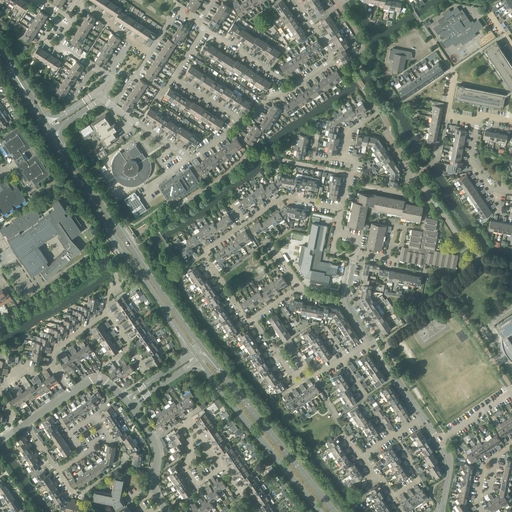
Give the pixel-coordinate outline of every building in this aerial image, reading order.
[(22,0),(18,0),(15,6),(19,9),(24,1),(23,0),(22,0)] [(26,0),(23,0),(24,1),(19,9),(24,12),(29,4),(25,1),(26,0)] [(64,2),(59,0),(54,0),(53,2),(60,7),(60,8),(62,9),(64,7),(62,6),(64,2)] [(100,9),(102,10),(104,8),(103,7),(107,0),(100,0),(98,4),(102,7),(100,9)] [(107,10),(112,3),(108,0),(107,0),(103,7),(104,8),(107,10)] [(243,3),(248,11),(252,8),(246,0),(246,1),(243,3)] [(245,0),(246,1),(246,0),(252,8),(256,6),(251,0),(245,0)] [(280,0),(274,4),(276,8),(285,3),(284,2),(282,0),(280,0)] [(288,2),(287,0),(284,2),(285,3),(276,8),(279,12),(287,7),(285,4),(288,2)] [(199,10),(200,8),(198,7),(197,8),(189,2),(187,6),(195,12),(197,9),(199,10)] [(238,2),(236,3),(238,6),(239,5),(245,13),(248,11),(243,3),(240,5),(238,2)] [(311,12),(313,14),(315,12),(315,11),(323,5),(320,2),(312,7),(314,10),(311,12)] [(109,15),(111,16),(113,14),(112,13),(117,6),(112,3),(107,10),(111,13),(109,15)] [(218,4),(217,6),(219,8),(220,7),(228,12),(231,8),(223,3),(220,6),(218,4)] [(239,5),(238,6),(235,8),(241,16),(245,13),(239,5)] [(315,11),(315,12),(317,15),(325,9),(323,5),(315,11)] [(112,13),(113,14),(116,16),(120,11),(122,9),(117,6),(112,13)] [(217,10),(226,16),(228,12),(220,7),(219,8),(217,10)] [(287,7),(279,12),(281,16),(290,10),(289,9),(287,7)] [(442,41),(447,47),(453,43),(455,46),(461,42),(463,44),(477,35),(475,32),(483,27),(478,19),(472,24),(464,12),(462,13),(457,7),(451,11),(449,9),(443,13),(444,16),(438,20),(440,23),(433,28),(438,34),(441,32),(445,38),(442,41)] [(293,10),(292,8),(289,9),(290,10),(281,16),(279,17),(282,21),(284,20),(292,14),(290,11),(293,10)] [(40,10),(37,15),(45,20),(45,19),(48,15),(40,10)] [(213,12),(212,13),(214,15),(215,14),(223,20),(226,16),(217,10),(216,13),(213,12)] [(117,23),(119,24),(121,22),(120,21),(125,14),(120,11),(116,16),(115,18),(118,21),(117,23)] [(84,16),(83,18),(85,20),(86,18),(93,23),(96,19),(89,14),(86,17),(84,16)] [(124,24),(129,17),(125,14),(120,21),(121,22),(124,24)] [(212,18),(221,23),(223,20),(215,14),(214,15),(212,18)] [(292,14),(284,20),(286,23),(295,18),(294,17),(292,14)] [(46,22),(47,20),(45,19),(45,20),(37,15),(34,19),(42,24),(44,21),(46,22)] [(298,17),(297,15),(294,17),(295,18),(286,23),(289,27),(297,21),(295,19),(298,17)] [(320,25),(322,27),(324,25),(323,24),(332,19),(329,15),(321,20),(323,23),(320,25)] [(126,29),(128,30),(130,28),(129,27),(134,20),(129,17),(124,24),(128,27),(126,29)] [(83,23),(90,28),(93,23),(86,18),(85,20),(83,23)] [(208,19),(207,21),(209,23),(210,22),(218,27),(221,23),(212,18),(211,21),(208,19)] [(42,24),(34,19),(31,24),(39,29),(40,28),(42,24)] [(326,28),(334,22),(332,19),(323,24),(324,25),(326,28)] [(133,30),(138,23),(134,20),(129,27),(130,28),(133,30)] [(297,21),(289,27),(291,30),(291,31),(300,25),(299,24),(297,21)] [(207,26),(216,31),(218,32),(221,28),(218,27),(210,22),(209,23),(207,26)] [(325,32),(327,34),(329,33),(328,32),(337,26),(334,22),(326,28),(328,31),(325,32)] [(90,28),(83,23),(80,26),(78,25),(77,27),(79,29),(80,28),(87,33),(90,28)] [(135,34),(137,36),(139,34),(138,33),(143,26),(138,23),(133,30),(137,32),(135,34)] [(177,25),(176,26),(178,28),(179,27),(187,33),(190,29),(182,23),(180,26),(177,25)] [(231,33),(230,36),(231,37),(233,35),(232,34),(238,26),(234,23),(228,31),(231,33)] [(303,24),(302,23),(299,24),(300,25),(291,31),(294,35),(302,29),(300,26),(303,24)] [(40,31),(42,29),(40,28),(39,29),(31,24),(28,28),(36,33),(38,30),(40,31)] [(242,26),(239,24),(238,26),(232,34),(233,35),(236,36),(242,26)] [(142,36),(147,28),(143,26),(138,33),(139,34),(142,36)] [(246,29),(242,26),(236,36),(239,38),(237,41),(239,42),(241,39),(240,39),(245,30),(246,29)] [(331,35),(339,30),(337,26),(328,32),(329,33),(331,35)] [(177,31),(185,36),(187,33),(179,27),(178,28),(177,31)] [(36,33),(28,28),(25,33),(33,38),(34,37),(36,33)] [(77,32),(84,37),(87,33),(80,28),(79,29),(77,32)] [(144,40),(146,42),(148,40),(147,39),(152,31),(147,28),(142,36),(146,38),(144,40)] [(302,29),(294,35),(296,38),(305,33),(304,32),(303,30),(302,29)] [(243,41),(249,33),(248,32),(245,30),(240,39),(241,39),(243,41)] [(305,34),(308,32),(307,31),(307,30),(304,32),(305,33),(296,38),(299,42),(307,37),(305,34)] [(339,30),(331,35),(333,38),(330,40),(332,42),(334,40),(333,39),(342,34),(339,30)] [(156,34),(152,31),(147,39),(148,40),(151,42),(156,34)] [(172,32),(171,34),(174,36),(174,35),(183,40),(185,42),(187,38),(185,36),(177,31),(175,34),(172,32)] [(84,37),(77,32),(75,36),(73,34),(71,36),(73,38),(74,37),(81,42),(84,37)] [(34,40),(36,38),(34,37),(33,38),(25,33),(22,38),(30,43),(32,39),(34,40)] [(245,46),(247,47),(248,44),(247,44),(253,35),(249,33),(243,41),(246,43),(245,46)] [(113,34),(110,38),(118,43),(118,42),(121,39),(113,34)] [(336,43),(344,37),(342,34),(333,39),(334,40),(336,43)] [(180,44),(183,40),(174,35),(174,36),(172,39),(180,44)] [(257,38),(256,38),(253,35),(247,44),(248,44),(251,46),(252,45),(257,38)] [(78,46),(81,42),(74,37),(73,38),(71,41),(78,46)] [(253,50),(255,51),(256,48),(261,39),(257,37),(256,38),(257,38),(252,45),(255,47),(253,50)] [(335,47),(337,49),(339,48),(339,47),(347,41),(344,37),(336,43),(338,46),(335,47)] [(119,46),(120,44),(118,42),(118,43),(110,38),(107,43),(115,48),(117,45),(119,46)] [(164,41),(163,43),(165,44),(166,43),(173,48),(176,44),(169,38),(166,42),(164,41)] [(259,50),(265,42),(261,39),(256,48),(259,50)] [(317,40),(313,42),(319,51),(320,50),(323,48),(317,40)] [(104,41),(102,46),(112,53),(112,52),(115,48),(107,43),(104,41)] [(212,42),(211,41),(209,44),(210,44),(204,53),(208,55),(214,47),(211,45),(212,42)] [(339,47),(339,48),(341,50),(341,51),(345,48),(349,45),(347,41),(339,47)] [(200,50),(204,53),(210,44),(209,44),(206,42),(200,50)] [(261,55),(262,56),(264,53),(263,53),(269,44),(265,42),(259,50),(262,52),(261,55)] [(320,54),(321,53),(320,50),(319,51),(313,42),(310,45),(315,53),(318,51),(320,54)] [(485,49),(511,89),(511,67),(499,48),(500,47),(496,42),(485,49)] [(163,48),(170,53),(173,48),(166,43),(165,44),(163,48)] [(38,57),(43,50),(40,47),(41,45),(39,44),(37,46),(38,47),(33,54),(38,57)] [(267,55),(272,47),(269,44),(263,53),(264,53),(267,55)] [(315,53),(310,45),(306,47),(311,56),(312,55),(315,53)] [(112,53),(102,46),(99,50),(109,57),(111,54),(113,55),(114,53),(112,52),(112,53)] [(220,47),(218,46),(217,49),(212,58),(216,60),(221,52),(218,50),(220,47)] [(339,56),(336,58),(338,60),(340,58),(339,57),(348,51),(351,49),(349,46),(345,48),(341,51),(341,50),(337,53),(339,56)] [(214,47),(208,55),(212,58),(217,49),(214,47)] [(268,59),(270,61),(271,58),(276,49),(272,47),(267,55),(270,57),(268,59)] [(312,59),(314,58),(312,55),(311,56),(306,47),(302,50),(303,51),(308,58),(311,56),(312,59)] [(158,50),(157,52),(159,53),(160,52),(167,57),(170,53),(163,48),(160,51),(158,50)] [(411,55),(412,52),(393,48),(392,50),(390,49),(389,58),(393,59),(391,68),(403,71),(406,58),(409,59),(410,54),(411,55)] [(280,52),(276,49),(271,58),(275,60),(280,52)] [(43,50),(38,57),(43,60),(48,53),(47,52),(43,50)] [(50,51),(48,50),(47,52),(48,53),(43,60),(47,63),(52,56),(49,53),(50,51)] [(227,52),(226,51),(224,54),(225,54),(219,63),(223,65),(229,57),(226,55),(227,52)] [(303,51),(299,53),(305,62),(306,61),(309,59),(308,58),(303,51)] [(342,61),(350,55),(348,51),(339,57),(340,58),(342,61)] [(101,52),(98,57),(106,62),(106,61),(109,57),(101,52)] [(157,57),(164,62),(167,57),(160,52),(159,53),(157,57)] [(221,52),(216,60),(219,63),(225,54),(224,54),(221,52)] [(305,65),(307,64),(306,61),(305,62),(299,53),(295,56),(301,64),(304,62),(305,65)] [(350,55),(342,61),(345,65),(353,59),(350,55)] [(52,56),(47,63),(52,66),(57,59),(56,58),(52,56)] [(59,57),(57,56),(56,58),(57,59),(52,66),(56,69),(61,62),(58,59),(59,57)] [(235,57),(233,56),(232,59),(227,67),(231,70),(232,69),(231,69),(236,62),(236,61),(233,60),(235,57)] [(301,64),(295,56),(292,58),(297,67),(298,66),(301,64)] [(107,64),(108,62),(106,61),(106,62),(98,57),(95,61),(103,66),(105,63),(107,64)] [(153,59),(151,61),(153,62),(154,61),(161,66),(164,62),(157,57),(155,60),(153,59)] [(229,57),(223,65),(227,67),(232,59),(229,57)] [(288,61),(293,69),(296,67),(298,70),(300,69),(298,66),(297,67),(292,58),(288,61)] [(237,60),(236,61),(236,62),(231,69),(232,69),(235,71),(241,63),(240,62),(237,60)] [(243,61),(241,60),(240,62),(241,63),(235,71),(239,74),(244,65),(242,64),(243,61)] [(76,61),(73,66),(81,71),(82,70),(84,66),(76,61)] [(151,66),(158,71),(161,66),(154,61),(153,62),(151,66)] [(293,69),(288,61),(284,64),(290,72),(291,71),(293,69)] [(434,66),(440,75),(444,72),(438,62),(433,65),(434,66)] [(291,75),(292,74),(291,71),(290,72),(284,64),(280,66),(286,74),(289,72),(291,75)] [(188,75),(187,78),(188,79),(190,77),(189,76),(195,68),(191,65),(185,73),(188,75)] [(244,65),(239,74),(243,76),(248,68),(247,67),(244,65)] [(251,66),(249,65),(247,67),(248,68),(243,76),(247,79),(252,70),(249,69),(251,66)] [(82,73),(84,71),(82,70),(81,71),(73,66),(70,70),(78,75),(80,72),(82,73)] [(147,68),(145,70),(147,71),(148,70),(156,75),(158,71),(151,66),(149,69),(147,68)] [(434,66),(429,69),(435,78),(440,75),(434,66)] [(428,67),(424,70),(425,72),(431,81),(435,78),(429,69),(428,67)] [(193,79),(198,70),(195,68),(189,76),(190,77),(193,79)] [(78,75),(70,70),(67,75),(75,80),(76,79),(78,75)] [(145,75),(153,80),(156,75),(148,70),(147,71),(145,75)] [(194,83),(196,84),(198,82),(197,81),(202,73),(198,70),(193,79),(196,80),(194,83)] [(252,70),(247,79),(250,81),(256,73),(255,72),(252,70)] [(258,71),(257,70),(255,72),(256,73),(250,81),(254,84),(260,75),(257,73),(258,71)] [(332,70),(330,71),(332,73),(333,73),(338,81),(342,78),(337,70),(334,72),(332,70)] [(425,72),(424,70),(419,73),(420,75),(426,84),(431,81),(425,72)] [(200,83),(206,75),(202,73),(197,81),(198,82),(200,83)] [(329,75),(334,84),(338,81),(333,73),(332,73),(329,75)] [(76,82),(78,80),(76,79),(75,80),(67,75),(64,79),(72,84),(74,81),(76,82)] [(202,88),(204,89),(205,86),(204,86),(210,78),(206,75),(200,83),(203,85),(202,88)] [(260,75),(254,84),(258,86),(263,78),(263,77),(260,75)] [(266,76),(264,75),(263,77),(263,78),(258,86),(262,89),(267,80),(264,78),(266,76)] [(324,75),(323,76),(324,78),(325,78),(331,86),(332,88),(336,85),(334,84),(329,75),(326,77),(324,75)] [(426,84),(420,75),(416,78),(422,87),(426,84)] [(208,88),(214,80),(210,78),(204,86),(205,86),(208,88)] [(321,80),(327,89),(331,86),(325,78),(324,78),(321,80)] [(412,81),(411,81),(417,90),(422,87),(416,78),(412,81)] [(72,84),(64,79),(64,80),(61,84),(69,89),(70,88),(72,84)] [(135,81),(134,83),(136,85),(137,84),(145,89),(148,84),(140,79),(137,83),(135,81)] [(417,90),(411,81),(412,81),(410,79),(406,82),(413,93),(417,90)] [(209,93),(211,94),(213,91),(212,91),(217,82),(214,80),(208,88),(211,90),(209,93)] [(267,80),(262,89),(266,91),(271,83),(267,80)] [(317,80),(315,81),(317,83),(318,83),(323,91),(327,89),(321,80),(319,82),(317,80)] [(216,93),(221,85),(217,82),(212,91),(213,91),(216,93)] [(413,93),(406,82),(401,85),(408,96),(413,93)] [(314,85),(319,94),(323,91),(318,83),(317,83),(314,85)] [(71,91),(72,89),(70,88),(69,89),(61,84),(59,88),(66,93),(69,90),(71,91)] [(134,88),(142,93),(145,89),(137,84),(136,85),(134,88)] [(217,98),(219,99),(220,96),(221,95),(220,95),(225,88),(221,85),(216,93),(219,95),(217,98)] [(309,85),(308,86),(309,88),(310,88),(316,96),(319,94),(314,85),(311,87),(309,85)] [(408,96),(401,85),(396,89),(404,99),(408,96)] [(464,86),(457,85),(454,99),(503,108),(505,96),(498,94),(498,93),(491,91),(491,93),(464,88),(464,86)] [(225,88),(220,95),(221,95),(224,97),(229,89),(225,86),(225,87),(225,88)] [(59,88),(56,87),(53,92),(56,94),(55,95),(60,98),(61,97),(63,98),(62,99),(65,100),(66,98),(64,97),(66,93),(59,88)] [(176,88),(175,87),(173,90),(174,90),(168,99),(172,101),(178,93),(175,91),(176,88)] [(130,90),(128,92),(130,94),(131,93),(139,98),(142,93),(134,88),(132,92),(130,90)] [(164,96),(168,99),(174,90),(173,90),(170,88),(164,96)] [(306,90),(312,99),(316,96),(310,88),(309,88),(306,90)] [(225,102),(227,103),(229,100),(228,100),(233,91),(229,89),(224,97),(227,99),(225,102)] [(302,90),(300,91),(302,93),(303,93),(308,101),(309,103),(313,100),(312,99),(306,90),(304,92),(302,90)] [(231,102),(237,94),(233,91),(228,100),(229,100),(231,102)] [(184,93),(182,92),(180,95),(181,95),(176,104),(180,106),(185,98),(182,96),(184,93)] [(128,97),(136,102),(139,98),(131,93),(130,94),(128,97)] [(178,93),(172,101),(176,104),(181,95),(180,95),(178,93)] [(299,95),(305,104),(308,101),(303,93),(302,93),(299,95)] [(233,106),(234,108),(236,105),(235,105),(241,96),(237,94),(231,102),(234,104),(233,106)] [(294,95),(293,96),(294,98),(295,98),(301,106),(305,104),(299,95),(296,97),(294,95)] [(239,107),(244,99),(241,96),(235,105),(236,105),(239,107)] [(124,99),(122,102),(124,103),(125,102),(133,107),(136,102),(128,97),(126,101),(124,99)] [(191,98),(190,97),(188,100),(189,100),(183,109),(187,111),(188,110),(193,103),(192,103),(190,101),(191,98)] [(185,98),(180,106),(183,109),(189,100),(188,100),(185,98)] [(291,100),(297,109),(301,106),(295,98),(294,98),(291,100)] [(240,111),(242,113),(244,110),(243,110),(248,101),(244,99),(239,107),(242,109),(240,111)] [(287,100),(285,101),(287,104),(288,103),(293,111),(297,109),(291,100),(289,102),(287,100)] [(188,110),(192,113),(197,104),(196,104),(193,101),(192,103),(193,103),(188,110)] [(200,102),(198,101),(196,104),(197,104),(192,113),(195,115),(201,107),(198,105),(200,102)] [(252,104),(248,101),(243,110),(244,110),(247,112),(252,104)] [(361,101),(356,104),(363,113),(367,110),(362,101),(361,101)] [(440,103),(434,101),(433,106),(434,106),(433,111),(442,113),(443,107),(439,106),(440,103)] [(130,112),(133,107),(125,102),(124,103),(122,107),(130,112)] [(289,114),(293,111),(288,103),(287,104),(284,106),(289,114)] [(269,105),(268,107),(270,109),(271,108),(279,113),(282,109),(273,104),(271,107),(269,105)] [(356,104),(352,107),(357,114),(358,116),(361,115),(364,119),(366,117),(365,117),(364,115),(363,113),(356,104)] [(207,107),(205,106),(204,108),(205,109),(199,117),(203,120),(208,112),(206,110),(207,107)] [(201,107),(195,115),(199,117),(205,109),(204,108),(201,107)] [(352,107),(347,110),(352,117),(357,114),(352,107)] [(146,120),(147,122),(149,119),(148,118),(154,110),(150,108),(144,116),(147,118),(146,120)] [(268,111),(277,117),(279,113),(271,108),(270,109),(268,111)] [(352,117),(347,110),(346,108),(341,111),(348,120),(352,117)] [(152,121),(157,113),(154,110),(148,118),(149,119),(152,121)] [(212,114),(207,122),(211,125),(216,116),(213,115),(215,112),(213,111),(211,113),(212,114)] [(264,113),(263,114),(265,116),(266,115),(274,121),(277,117),(268,111),(266,114),(264,113)] [(337,114),(343,123),(348,120),(341,111),(337,114)] [(212,114),(211,113),(208,112),(203,120),(207,122),(212,114)] [(85,139),(90,136),(93,140),(98,137),(99,139),(101,137),(102,139),(107,147),(113,143),(111,141),(119,136),(115,131),(119,128),(115,123),(111,125),(110,123),(111,123),(108,118),(109,118),(106,113),(91,123),(92,123),(90,125),(88,122),(78,129),(83,137),(85,139)] [(153,125),(155,126),(157,124),(156,123),(161,115),(157,113),(152,121),(155,123),(153,125)] [(343,123),(337,114),(334,116),(335,118),(331,121),(339,127),(343,123)] [(5,116),(0,119),(0,124),(1,126),(10,119),(7,115),(5,116)] [(160,126),(165,118),(161,115),(156,123),(157,124),(160,126)] [(170,117),(167,115),(165,118),(160,126),(162,128),(161,130),(163,131),(164,129),(163,128),(169,120),(170,117)] [(263,119),(272,124),(274,121),(266,115),(265,116),(263,119)] [(216,116),(211,125),(214,127),(220,119),(219,118),(216,116)] [(222,117),(221,116),(219,118),(220,119),(214,127),(218,130),(224,122),(221,120),(222,117)] [(272,124),(263,119),(261,122),(259,120),(258,122),(260,124),(261,123),(269,128),(272,124)] [(167,131),(173,122),(169,120),(163,128),(164,129),(167,131)] [(329,130),(338,132),(339,127),(331,121),(327,121),(326,130),(329,130)] [(168,135),(170,136),(172,134),(171,133),(176,125),(173,122),(167,131),(170,133),(168,135)] [(176,125),(171,133),(172,134),(175,136),(175,135),(181,126),(177,123),(176,125)] [(269,128),(261,123),(260,124),(259,126),(258,127),(265,131),(267,132),(269,128)] [(250,125),(249,127),(251,128),(252,128),(260,133),(262,134),(265,131),(258,127),(259,126),(254,124),(252,127),(250,125)] [(31,147),(18,126),(2,137),(6,142),(3,143),(4,145),(2,146),(7,154),(9,153),(10,154),(12,153),(13,155),(12,156),(12,157),(20,168),(21,168),(22,168),(23,170),(22,171),(23,172),(20,174),(25,182),(28,180),(29,181),(31,179),(34,184),(50,174),(36,154),(26,161),(21,154),(31,147)] [(177,139),(178,140),(180,138),(179,137),(185,129),(181,126),(175,135),(176,135),(178,137),(177,139)] [(249,131),(258,137),(260,133),(252,128),(251,128),(249,131)] [(183,140),(188,131),(185,129),(179,137),(180,138),(183,140)] [(184,144),(186,145),(188,143),(187,142),(192,134),(188,131),(183,140),(186,142),(184,144)] [(245,133),(244,134),(246,136),(247,135),(255,140),(255,141),(258,137),(249,131),(247,134),(245,133)] [(429,133),(427,142),(435,144),(435,141),(436,141),(437,135),(429,133)] [(190,145),(196,136),(192,134),(187,142),(188,143),(190,145)] [(253,144),(255,141),(255,140),(247,135),(246,136),(244,139),(253,144)] [(196,136),(190,145),(194,147),(200,139),(196,136)] [(368,136),(367,145),(372,146),(378,138),(368,136)] [(233,141),(238,149),(242,147),(237,138),(233,141)] [(378,138),(372,146),(375,150),(383,145),(378,138)] [(228,140),(227,142),(228,144),(229,143),(235,152),(238,149),(233,141),(230,143),(228,140)] [(225,146),(231,154),(235,152),(229,143),(228,144),(225,146)] [(113,174),(115,176),(116,178),(118,181),(120,183),(124,185),(126,185),(128,185),(130,186),(131,186),(132,186),(134,185),(136,185),(137,185),(139,184),(140,184),(141,183),(143,182),(146,180),(148,178),(149,175),(150,172),(151,169),(151,166),(151,162),(150,159),(148,156),(145,158),(142,154),(136,145),(122,154),(120,151),(117,153),(115,155),(114,158),(112,161),(112,164),(112,167),(112,170),(113,174)] [(221,145),(219,147),(221,149),(222,149),(227,157),(231,154),(225,146),(223,148),(221,145)] [(375,150),(373,152),(376,156),(386,150),(383,145),(375,150)] [(218,151),(224,159),(227,157),(222,149),(221,149),(218,151)] [(306,152),(297,150),(296,156),(294,155),(293,158),(299,159),(299,157),(305,158),(306,152)] [(389,154),(386,150),(376,156),(379,161),(382,159),(389,154)] [(213,151),(212,152),(213,154),(214,154),(220,162),(221,164),(225,161),(224,159),(218,151),(215,153),(213,151)] [(210,156),(216,164),(220,162),(214,154),(213,154),(210,156)] [(382,165),(384,164),(392,159),(389,154),(382,159),(379,161),(382,165)] [(206,156),(204,157),(206,159),(207,159),(212,167),(213,169),(217,166),(216,164),(210,156),(208,158),(206,156)] [(203,161),(209,169),(212,167),(207,159),(206,159),(203,161)] [(387,168),(395,163),(392,159),(384,164),(387,168)] [(198,161),(197,162),(198,164),(199,164),(205,172),(206,174),(210,171),(209,169),(203,161),(200,163),(198,161)] [(395,163),(387,168),(391,173),(400,171),(395,163)] [(198,164),(195,166),(202,177),(206,174),(205,172),(199,164),(198,164)] [(452,165),(449,164),(447,172),(457,174),(458,171),(461,171),(462,169),(463,169),(464,167),(462,167),(452,165)] [(201,184),(189,168),(173,178),(172,176),(159,185),(168,199),(172,196),(176,201),(201,184)] [(400,171),(391,173),(390,179),(398,181),(400,171)] [(458,180),(461,184),(464,182),(469,179),(469,178),(466,175),(458,180)] [(273,182),(278,189),(283,186),(281,176),(275,180),(273,182)] [(288,187),(290,178),(281,176),(283,186),(288,187)] [(318,187),(320,179),(312,177),(310,189),(316,190),(316,187),(318,187)] [(470,180),(469,178),(469,179),(464,182),(461,184),(463,188),(464,187),(472,182),(470,180)] [(0,210),(3,215),(13,208),(12,205),(14,204),(15,206),(26,199),(16,185),(13,187),(14,189),(12,190),(5,179),(0,181),(0,210)] [(278,189),(273,182),(269,185),(274,192),(278,189)] [(466,192),(474,186),(472,182),(464,187),(463,188),(464,189),(466,192)] [(258,189),(263,196),(266,194),(269,199),(271,198),(269,195),(264,188),(264,187),(263,185),(258,189)] [(274,192),(269,185),(264,187),(264,188),(269,195),(274,192)] [(468,195),(477,190),(474,186),(466,192),(463,194),(465,197),(468,195)] [(263,196),(258,189),(254,192),(259,199),(260,202),(262,204),(264,202),(261,198),(263,196)] [(471,199),(479,193),(477,190),(468,195),(471,199)] [(134,213),(138,210),(144,206),(135,192),(124,199),(134,213)] [(249,195),(254,202),(259,199),(254,192),(249,195)] [(479,193),(471,199),(473,203),(482,197),(479,193)] [(245,198),(250,205),(254,202),(249,195),(245,198)] [(404,204),(405,202),(376,196),(372,215),(377,216),(379,210),(402,215),(401,217),(423,221),(425,210),(423,210),(423,208),(404,204)] [(482,197),(473,203),(476,207),(484,201),(485,200),(485,199),(484,198),(483,196),(482,197)] [(250,205),(245,198),(240,201),(245,208),(250,205)] [(5,225),(0,228),(0,230),(3,236),(5,235),(8,239),(7,239),(17,255),(31,276),(39,270),(45,278),(46,280),(49,278),(57,272),(56,270),(60,267),(78,250),(70,239),(81,231),(78,227),(81,225),(75,216),(72,218),(69,213),(65,215),(64,213),(66,211),(58,199),(51,203),(54,208),(52,209),(52,210),(40,217),(39,216),(39,213),(38,212),(35,210),(34,208),(32,210),(31,208),(12,221),(13,222),(6,227),(5,225)] [(484,201),(476,207),(478,211),(487,205),(484,201)] [(487,205),(478,211),(481,214),(489,209),(487,205)] [(279,211),(284,219),(288,215),(286,206),(279,211)] [(286,206),(288,215),(294,216),(296,208),(286,206)] [(301,209),(299,218),(305,219),(306,214),(308,215),(309,210),(301,209)] [(489,209),(481,214),(483,218),(492,213),(489,209)] [(274,214),(279,222),(284,219),(279,211),(274,214)] [(224,218),(229,225),(233,222),(227,213),(222,216),(224,218)] [(270,217),(275,224),(279,222),(274,214),(270,217)] [(275,224),(270,217),(265,220),(270,228),(275,224)] [(436,226),(437,226),(438,222),(437,222),(437,220),(438,220),(427,217),(426,221),(427,221),(427,223),(426,224),(436,226)] [(219,221),(224,228),(229,225),(224,218),(219,221)] [(270,228),(265,220),(261,223),(264,228),(264,229),(265,231),(270,228)] [(219,221),(215,224),(218,229),(220,231),(224,228),(219,221)] [(260,231),(264,229),(264,228),(261,223),(259,221),(255,224),(260,231)] [(213,222),(209,225),(214,232),(218,229),(215,224),(213,222)] [(203,226),(209,235),(214,232),(209,225),(208,223),(203,226)] [(307,247),(301,246),(298,264),(304,265),(303,268),(308,275),(311,275),(310,281),(328,285),(330,276),(339,277),(339,274),(336,273),(338,264),(332,263),(320,261),(322,250),(327,226),(312,223),(307,247)] [(385,231),(390,231),(391,232),(392,227),(373,223),(369,247),(382,249),(385,231)] [(424,229),(424,230),(426,230),(427,230),(436,232),(436,231),(437,228),(435,228),(436,226),(426,224),(427,223),(425,223),(425,226),(426,227),(425,229),(424,229)] [(260,231),(255,224),(250,227),(252,230),(251,231),(253,234),(254,233),(255,235),(260,231)] [(209,235),(203,226),(199,229),(200,231),(205,238),(209,235)] [(424,232),(412,229),(412,233),(413,234),(412,235),(412,236),(423,238),(424,232)] [(423,238),(422,244),(420,250),(411,248),(411,250),(414,250),(420,252),(426,253),(424,261),(426,261),(428,251),(431,251),(432,250),(423,248),(424,242),(425,236),(426,230),(424,230),(424,232),(423,238)] [(438,233),(438,232),(436,231),(436,232),(427,230),(426,230),(425,236),(436,238),(437,238),(438,234),(437,234),(437,232),(438,233)] [(195,234),(200,241),(205,238),(200,231),(195,234)] [(240,234),(247,243),(251,240),(249,237),(251,236),(249,233),(247,234),(245,231),(240,234)] [(191,237),(196,244),(200,241),(195,234),(191,237)] [(247,243),(240,234),(236,237),(237,239),(242,246),(247,243)] [(422,244),(423,238),(412,236),(412,235),(411,235),(410,239),(412,239),(411,241),(411,242),(422,244)] [(425,236),(424,242),(435,244),(436,244),(437,240),(435,240),(436,238),(425,236)] [(196,244),(191,237),(186,240),(191,247),(196,244)] [(242,246),(237,239),(233,242),(238,249),(242,246)] [(186,240),(182,243),(183,245),(192,259),(194,257),(192,253),(194,252),(191,247),(186,240)] [(420,250),(422,244),(411,242),(411,241),(410,241),(409,245),(410,245),(410,247),(409,247),(411,248),(420,250)] [(228,245),(233,252),(235,254),(239,251),(238,249),(233,242),(228,245)] [(423,248),(432,250),(435,250),(435,246),(434,246),(435,244),(424,242),(423,248)] [(192,259),(183,245),(178,248),(185,258),(189,255),(190,258),(189,259),(190,260),(192,259)] [(224,248),(229,255),(233,252),(228,245),(224,248)] [(219,251),(224,258),(229,255),(224,248),(219,251)] [(399,260),(403,261),(404,259),(405,260),(406,260),(408,250),(408,251),(408,249),(402,248),(399,260)] [(414,250),(411,250),(411,251),(408,251),(408,250),(406,260),(405,260),(405,261),(409,262),(409,261),(411,261),(412,261),(414,250)] [(420,252),(414,250),(412,261),(411,261),(411,262),(415,263),(415,262),(417,262),(418,262),(420,252)] [(224,258),(219,251),(215,254),(219,261),(218,262),(222,267),(225,265),(223,262),(225,260),(224,258)] [(434,252),(431,251),(428,251),(426,261),(426,262),(430,263),(430,262),(432,262),(434,253),(434,252)] [(423,265),(424,261),(426,253),(420,252),(418,262),(417,262),(417,263),(421,264),(421,263),(423,263),(423,265)] [(440,254),(440,253),(437,252),(437,254),(434,253),(432,262),(432,264),(436,264),(436,263),(438,263),(438,264),(440,254)] [(438,264),(438,263),(437,265),(441,265),(442,264),(444,265),(446,255),(446,254),(443,253),(443,255),(440,254),(438,264)] [(444,265),(443,266),(447,267),(448,265),(450,266),(452,256),(452,255),(449,255),(449,256),(446,255),(444,265)] [(450,266),(449,267),(453,268),(454,266),(455,267),(455,268),(456,268),(458,256),(455,256),(455,257),(452,256),(450,266)] [(189,276),(203,267),(202,265),(200,266),(197,268),(195,266),(191,269),(190,268),(189,269),(188,270),(187,271),(188,272),(187,272),(189,276)] [(203,267),(189,276),(192,279),(200,274),(199,272),(202,270),(204,269),(203,267)] [(200,274),(192,279),(194,283),(198,280),(199,280),(208,274),(206,272),(204,273),(202,275),(200,274)] [(197,287),(199,285),(206,280),(207,279),(205,280),(204,279),(207,277),(209,276),(208,274),(199,280),(198,280),(194,283),(197,287)] [(362,274),(361,279),(364,280),(363,284),(369,285),(371,285),(372,280),(367,279),(367,277),(368,275),(362,274)] [(277,275),(276,276),(277,278),(282,286),(283,286),(284,288),(288,285),(287,283),(285,280),(282,275),(279,277),(277,275)] [(211,279),(208,281),(207,279),(206,280),(199,285),(201,288),(215,279),(213,277),(211,279)] [(273,281),(278,289),(282,286),(278,280),(277,278),(274,280),(273,281)] [(201,288),(200,289),(202,293),(203,292),(212,286),(211,284),(214,282),(216,281),(215,279),(201,288)] [(279,291),(278,289),(273,281),(268,284),(275,294),(279,291)] [(136,283),(130,287),(133,291),(132,292),(134,294),(136,292),(137,292),(137,291),(136,290),(139,288),(136,283)] [(206,295),(219,286),(218,284),(216,286),(213,288),(212,286),(203,292),(206,295)] [(264,287),(270,297),(275,294),(268,284),(264,287)] [(204,297),(206,300),(217,293),(216,291),(218,289),(219,289),(221,288),(219,286),(206,295),(204,297)] [(264,287),(259,290),(264,298),(265,300),(270,297),(264,287)] [(360,298),(370,296),(371,291),(362,289),(361,297),(360,297),(360,298)] [(0,290),(0,297),(2,301),(10,296),(6,290),(3,292),(2,290),(0,290)] [(255,294),(260,301),(264,298),(259,290),(255,294)] [(206,300),(208,304),(210,302),(224,293),(223,291),(221,293),(218,295),(217,293),(206,300)] [(208,304),(207,304),(209,308),(211,307),(213,306),(222,300),(220,298),(223,296),(225,295),(224,293),(210,302),(208,304)] [(250,296),(255,304),(260,301),(255,294),(250,296)] [(116,306),(126,299),(122,295),(115,299),(117,302),(114,304),(116,306)] [(245,300),(251,307),(255,304),(250,296),(245,300)] [(366,306),(373,301),(370,296),(360,298),(361,299),(364,303),(366,306)] [(126,299),(116,306),(117,308),(120,306),(122,308),(129,304),(126,299)] [(296,309),(293,299),(286,305),(291,312),(296,309)] [(296,309),(301,310),(302,304),(303,304),(303,301),(293,299),(296,309)] [(213,311),(227,302),(225,300),(223,301),(223,302),(222,300),(213,306),(211,307),(213,311)] [(251,307),(245,300),(241,303),(246,310),(251,307)] [(368,311),(376,305),(373,301),(366,306),(365,306),(368,311)] [(216,314),(224,309),(223,307),(226,305),(228,304),(227,302),(213,311),(216,314)] [(129,304),(122,308),(123,311),(120,313),(122,315),(132,308),(129,304)] [(286,305),(281,308),(288,318),(289,316),(288,314),(291,312),(286,305)] [(371,315),(380,310),(376,305),(368,311),(371,315)] [(330,306),(328,315),(334,316),(334,317),(339,308),(330,306)] [(134,307),(132,308),(122,315),(123,317),(126,315),(128,318),(135,313),(137,312),(134,307)] [(224,309),(216,314),(218,318),(231,309),(230,307),(228,308),(225,310),(224,309)] [(339,308),(334,317),(337,321),(344,316),(339,308)] [(220,321),(229,316),(228,314),(231,312),(233,311),(231,309),(218,318),(220,321)] [(374,320),(383,314),(380,310),(371,315),(374,320)] [(135,313),(128,318),(129,320),(126,322),(128,324),(138,317),(135,313)] [(271,322),(279,317),(275,313),(268,318),(271,322)] [(229,316),(220,321),(223,325),(236,316),(235,314),(233,315),(230,317),(229,316)] [(385,315),(383,314),(374,320),(377,324),(385,319),(384,316),(385,315)] [(511,314),(496,326),(503,336),(501,337),(502,339),(502,340),(502,342),(502,343),(502,344),(502,345),(503,346),(503,347),(504,348),(504,349),(504,350),(505,352),(506,353),(506,354),(507,355),(508,356),(509,357),(510,358),(511,359),(511,360),(511,314)] [(132,324),(134,327),(143,320),(140,316),(138,317),(128,324),(129,326),(132,324)] [(225,328),(234,323),(232,321),(235,319),(237,318),(236,316),(223,325),(225,328)] [(344,316),(337,321),(340,326),(347,321),(344,316)] [(279,317),(271,322),(274,327),(282,322),(279,317)] [(380,329),(388,323),(385,319),(377,324),(380,329)] [(132,331),(134,333),(144,326),(146,325),(143,320),(134,327),(135,329),(132,331)] [(227,332),(241,323),(240,321),(237,322),(238,322),(235,324),(234,323),(225,328),(227,332)] [(347,321),(340,326),(343,330),(350,325),(347,321)] [(277,331),(285,326),(282,322),(274,327),(277,331)] [(394,327),(390,322),(388,323),(380,329),(384,333),(394,327)] [(93,334),(105,325),(104,323),(101,326),(99,323),(90,329),(93,334)] [(241,323),(227,332),(231,338),(238,333),(236,331),(238,330),(237,328),(240,326),(242,325),(241,323)] [(105,325),(93,334),(96,338),(98,337),(105,332),(104,329),(107,327),(105,325)] [(350,325),(343,330),(346,335),(353,330),(350,325)] [(144,326),(134,333),(135,335),(138,333),(140,336),(147,331),(149,330),(148,330),(147,331),(144,326)] [(285,326),(277,331),(280,335),(287,330),(285,326)] [(305,338),(319,329),(317,327),(315,328),(312,330),(311,329),(303,334),(305,338)] [(242,340),(255,331),(254,329),(252,330),(249,332),(248,330),(246,332),(244,329),(238,333),(239,336),(242,340)] [(319,329),(305,338),(307,342),(316,336),(315,334),(318,332),(320,331),(319,329)] [(140,342),(150,335),(151,334),(149,330),(147,331),(140,336),(141,338),(138,340),(140,342)] [(287,330),(280,335),(283,340),(291,335),(287,330)] [(353,330),(346,335),(349,339),(356,334),(353,330)] [(239,342),(241,345),(244,343),(253,338),(252,336),(254,334),(255,334),(257,333),(255,331),(242,340),(239,342)] [(105,332),(98,337),(101,341),(111,335),(110,332),(107,334),(105,332)] [(307,342),(310,345),(312,344),(325,335),(324,333),(322,334),(319,336),(318,334),(316,336),(307,342)] [(150,335),(140,342),(141,344),(144,342),(146,345),(153,340),(155,338),(152,334),(152,335),(151,334),(150,335)] [(356,334),(349,339),(352,344),(359,339),(356,334)] [(111,335),(101,341),(104,346),(111,341),(110,339),(113,336),(111,335)] [(325,335),(312,344),(314,347),(323,342),(322,340),(325,338),(327,337),(325,335)] [(38,336),(37,342),(43,343),(43,344),(49,345),(49,341),(53,342),(53,340),(53,339),(45,338),(38,336)] [(246,347),(260,338),(259,336),(257,337),(254,339),(253,338),(244,343),(246,347)] [(144,349),(146,351),(158,343),(155,338),(146,345),(147,347),(144,349)] [(260,338),(246,347),(249,350),(257,345),(256,343),(259,341),(261,340),(260,338)] [(82,344),(89,354),(93,351),(88,343),(86,345),(82,339),(80,340),(82,344)] [(104,346),(107,350),(121,341),(120,339),(113,343),(111,341),(104,346)] [(312,349),(314,352),(316,351),(330,342),(329,340),(327,341),(324,343),(323,342),(314,347),(312,349)] [(37,342),(32,341),(31,346),(33,347),(46,349),(50,350),(51,348),(43,346),(43,344),(43,343),(37,342)] [(121,341),(107,350),(110,354),(108,355),(109,356),(117,350),(116,347),(117,346),(118,347),(121,345),(121,344),(123,343),(121,341)] [(257,345),(249,350),(251,354),(265,345),(266,343),(265,341),(263,343),(261,344),(258,346),(257,345)] [(330,342),(316,351),(319,354),(327,348),(326,347),(329,345),(331,343),(330,342)] [(79,350),(84,357),(89,354),(82,344),(80,345),(82,348),(79,350)] [(152,353),(157,350),(159,349),(156,344),(146,351),(147,353),(150,351),(152,353)] [(253,357),(260,353),(262,351),(261,350),(264,348),(266,347),(265,345),(251,354),(253,357)] [(71,346),(68,348),(73,354),(70,356),(71,358),(72,358),(75,363),(77,365),(81,362),(80,360),(71,346)] [(317,355),(319,359),(321,358),(335,349),(333,347),(331,348),(329,350),(327,348),(319,354),(317,355)] [(73,349),(80,360),(84,357),(79,350),(77,351),(75,348),(73,349)] [(335,349),(321,358),(324,362),(332,356),(331,354),(334,352),(336,350),(335,349)] [(152,353),(149,355),(151,358),(148,360),(150,362),(160,355),(157,350),(152,353)] [(260,353),(253,357),(251,359),(254,362),(267,353),(266,351),(264,353),(261,355),(260,353)] [(7,354),(0,352),(0,358),(0,359),(2,359),(10,361),(11,361),(12,358),(15,359),(15,360),(18,361),(19,357),(7,355),(7,354)] [(41,353),(32,352),(31,357),(44,360),(44,357),(41,357),(41,353)] [(256,366),(265,360),(264,358),(266,356),(269,355),(267,353),(254,362),(256,366)] [(364,364),(372,358),(369,353),(360,359),(364,364)] [(160,355),(150,362),(151,364),(154,362),(156,364),(163,360),(160,355)] [(65,358),(74,370),(78,367),(77,365),(75,363),(72,358),(71,358),(69,359),(67,356),(65,358)] [(74,370),(65,358),(63,359),(65,362),(63,364),(69,374),(74,370)] [(265,360),(256,366),(259,369),(272,360),(271,358),(269,360),(266,362),(265,360)] [(367,369),(375,363),(372,358),(364,364),(367,369)] [(261,373),(269,367),(268,365),(271,363),(273,362),(272,360),(259,369),(261,373)] [(123,363),(130,373),(134,370),(130,363),(127,364),(125,361),(123,363)] [(119,377),(113,367),(110,363),(108,364),(109,366),(108,367),(110,370),(112,370),(113,371),(110,373),(115,380),(119,377)] [(130,373),(123,363),(121,364),(123,367),(121,369),(120,369),(124,374),(125,376),(130,373)] [(370,374),(379,368),(375,363),(367,369),(370,374)] [(113,367),(119,377),(124,374),(120,369),(121,369),(119,367),(117,368),(115,365),(113,367)] [(269,367),(261,373),(263,376),(277,367),(275,365),(273,367),(271,369),(269,367)] [(266,380),(274,374),(273,372),(276,370),(278,369),(277,367),(263,376),(266,380)] [(374,379),(382,373),(379,368),(370,374),(374,379)] [(334,380),(347,371),(346,369),(344,371),(341,373),(340,371),(332,377),(334,380)] [(347,371),(334,380),(336,384),(345,378),(344,376),(347,374),(349,373),(347,371)] [(274,374),(266,380),(268,383),(281,374),(280,372),(278,373),(278,374),(275,375),(274,374)] [(47,374),(54,384),(58,382),(53,374),(50,376),(48,373),(47,374)] [(382,373),(374,379),(376,382),(374,383),(377,387),(385,381),(384,379),(385,378),(382,373)] [(44,380),(49,388),(54,384),(47,374),(44,376),(46,379),(44,380)] [(268,383),(270,386),(272,385),(279,381),(278,379),(281,377),(283,376),(281,374),(268,383)] [(274,389),(288,379),(290,378),(288,376),(285,379),(282,381),(281,380),(279,381),(272,385),(274,389)] [(339,387),(352,378),(351,376),(349,378),(346,380),(345,378),(336,384),(339,387)] [(352,378),(339,387),(341,391),(348,386),(349,385),(348,383),(351,381),(351,382),(353,380),(352,378)] [(24,381),(36,397),(40,394),(38,392),(39,392),(35,387),(35,386),(34,384),(31,386),(27,379),(25,380),(24,381)] [(38,381),(46,393),(50,390),(49,388),(44,380),(42,382),(40,379),(38,380),(38,381)] [(288,379),(274,389),(277,392),(286,386),(284,384),(287,382),(287,383),(289,381),(289,380),(288,379)] [(308,380),(317,394),(321,391),(315,383),(313,384),(311,381),(310,379),(308,380)] [(317,394),(308,380),(306,382),(307,384),(309,387),(308,388),(314,396),(317,394)] [(25,391),(30,398),(30,397),(32,400),(36,397),(24,381),(22,382),(27,389),(25,391)] [(46,393),(38,381),(36,382),(38,385),(35,386),(35,387),(39,392),(38,392),(40,394),(42,397),(46,394),(46,393)] [(314,396),(308,388),(306,389),(304,386),(303,384),(301,385),(310,398),(314,396)] [(18,385),(16,387),(18,390),(25,401),(30,398),(25,391),(23,392),(22,390),(20,387),(19,387),(18,385)] [(301,392),(307,401),(310,398),(301,385),(299,386),(300,388),(302,391),(301,392)] [(342,396),(355,387),(354,385),(351,386),(352,386),(349,388),(348,386),(341,391),(339,392),(342,396)] [(385,396),(393,390),(390,385),(381,390),(385,396)] [(355,387),(342,396),(344,399),(352,393),(351,392),(354,390),(356,388),(355,387)] [(294,390),(303,403),(307,401),(301,392),(299,393),(297,391),(296,388),(294,390)] [(25,401),(18,390),(16,392),(18,395),(16,397),(22,406),(27,403),(25,401)] [(94,393),(89,396),(91,398),(95,403),(99,400),(99,399),(102,397),(98,390),(94,392),(94,393)] [(294,397),(300,405),(303,403),(294,390),(292,391),(293,393),(294,393),(295,396),(294,397)] [(393,390),(385,396),(388,400),(396,395),(393,390)] [(22,406),(16,397),(14,398),(9,391),(7,393),(11,399),(10,399),(17,409),(22,406)] [(346,403),(360,394),(358,391),(356,393),(353,395),(352,393),(344,399),(346,403)] [(190,392),(184,396),(185,398),(193,410),(195,409),(192,404),(194,402),(193,400),(194,399),(190,392)] [(287,394),(296,408),(300,405),(294,397),(292,398),(290,395),(289,393),(287,394)] [(296,408),(287,394),(285,396),(287,398),(289,401),(287,402),(292,410),(296,408)] [(346,403),(343,405),(347,410),(358,402),(356,398),(361,395),(360,394),(346,403)] [(396,395),(388,400),(391,406),(400,400),(396,395)] [(86,401),(91,409),(96,405),(95,403),(91,398),(86,401)] [(185,398),(181,401),(185,408),(188,407),(191,411),(193,410),(185,398)] [(400,400),(391,406),(395,411),(403,405),(400,400)] [(82,405),(87,412),(91,409),(86,401),(82,405)] [(176,404),(174,401),(170,404),(171,405),(176,414),(179,413),(182,417),(184,416),(176,404)] [(185,408),(181,401),(176,404),(184,416),(186,415),(183,410),(185,408)] [(112,412),(114,411),(118,408),(117,406),(115,407),(113,404),(104,411),(107,415),(107,416),(112,412)] [(87,412),(82,405),(77,408),(82,415),(87,412)] [(176,414),(171,405),(166,409),(175,423),(178,421),(175,415),(176,414)] [(352,415),(366,406),(365,405),(363,406),(360,408),(358,405),(349,411),(350,412),(352,415)] [(398,416),(406,410),(403,405),(395,411),(397,414),(394,415),(395,417),(398,416)] [(366,406),(352,415),(355,419),(363,413),(362,412),(365,410),(367,408),(366,406)] [(72,411),(77,418),(79,417),(82,420),(84,419),(82,415),(77,408),(72,411)] [(166,409),(166,408),(161,411),(167,420),(170,419),(174,424),(175,423),(166,409)] [(197,424),(208,416),(203,409),(198,412),(200,415),(198,416),(200,419),(195,422),(197,424)] [(406,410),(398,416),(401,420),(410,415),(406,410)] [(67,414),(72,421),(77,418),(72,411),(67,414)] [(167,420),(161,411),(156,414),(165,426),(167,425),(165,422),(167,420)] [(115,417),(112,412),(107,416),(107,415),(105,417),(108,422),(115,417)] [(357,423),(371,414),(369,412),(367,413),(365,415),(364,414),(363,413),(355,419),(357,423)] [(72,421),(67,414),(63,418),(67,425),(72,421)] [(157,414),(152,417),(153,419),(158,427),(161,425),(163,428),(165,431),(167,429),(165,426),(156,414),(157,414)] [(371,414),(357,423),(360,426),(362,425),(368,420),(367,419),(372,415),(371,414)] [(45,427),(53,423),(55,421),(52,416),(42,423),(45,427)] [(208,416),(197,424),(198,426),(202,423),(204,425),(211,421),(208,416)] [(115,417),(108,422),(111,427),(118,422),(115,417)] [(368,420),(362,425),(364,428),(377,419),(376,417),(374,418),(371,420),(370,419),(368,420)] [(377,419),(364,428),(366,432),(375,426),(374,424),(376,422),(377,422),(379,421),(377,419)] [(118,422),(111,427),(114,431),(121,426),(124,425),(124,424),(121,420),(118,422)] [(506,420),(501,424),(502,426),(508,434),(510,433),(509,431),(511,429),(506,420)] [(204,432),(214,425),(211,421),(204,425),(206,428),(203,430),(204,432)] [(53,423),(45,427),(49,432),(56,427),(53,423)] [(369,435),(382,426),(381,424),(379,425),(376,427),(375,426),(366,432),(369,435)] [(501,424),(495,427),(496,428),(497,430),(506,443),(508,441),(505,437),(508,434),(502,426),(501,424)] [(127,429),(124,425),(122,426),(114,431),(118,436),(125,431),(127,429)] [(214,425),(204,432),(205,434),(208,432),(210,434),(217,430),(214,425)] [(382,426),(369,435),(371,439),(380,433),(378,431),(381,429),(383,428),(382,426)] [(52,437),(59,432),(56,427),(49,432),(52,437)] [(223,432),(220,428),(217,430),(210,434),(212,437),(209,439),(210,441),(220,434),(223,432)] [(174,429),(167,434),(169,436),(172,441),(174,439),(184,432),(186,431),(184,429),(183,430),(180,432),(178,430),(176,431),(174,429)] [(414,440),(423,434),(420,429),(411,435),(414,440)] [(125,431),(118,436),(121,441),(123,440),(123,439),(128,436),(125,431)] [(187,433),(186,431),(174,439),(172,441),(175,445),(177,443),(177,444),(183,440),(184,439),(183,436),(187,433)] [(55,442),(62,437),(59,432),(52,437),(55,442)] [(210,441),(209,442),(211,443),(212,443),(215,441),(216,443),(223,439),(226,437),(223,432),(220,434),(210,441)] [(17,439),(20,444),(20,445),(25,441),(26,441),(28,440),(25,437),(28,435),(26,433),(17,439)] [(126,444),(133,439),(130,434),(128,436),(123,439),(123,440),(126,444)] [(418,445),(426,439),(423,434),(414,440),(418,445)] [(492,437),(496,444),(498,442),(500,444),(502,442),(497,434),(492,437)] [(62,437),(55,442),(58,446),(65,441),(62,437)] [(330,447),(338,442),(340,440),(338,437),(327,444),(330,447)] [(492,437),(487,441),(492,449),(495,447),(497,446),(496,444),(492,437)] [(133,439),(126,444),(129,449),(137,444),(133,439)] [(223,439),(216,443),(218,446),(215,448),(216,450),(226,443),(223,439)] [(421,450),(430,444),(426,439),(418,445),(421,450)] [(173,446),(176,451),(182,447),(183,446),(181,444),(184,442),(183,440),(177,444),(177,443),(173,446)] [(338,442),(330,447),(332,451),(345,442),(344,440),(342,441),(339,443),(338,442)] [(21,451),(31,444),(29,443),(27,444),(26,441),(25,441),(20,445),(20,444),(18,446),(21,451)] [(61,451),(69,446),(65,441),(58,446),(61,451)] [(492,449),(487,441),(482,444),(486,450),(488,449),(490,451),(492,449)] [(226,443),(216,450),(218,452),(221,450),(222,453),(225,451),(230,448),(232,447),(228,442),(226,443)] [(334,454),(343,449),(341,447),(344,445),(346,444),(345,442),(332,451),(334,454)] [(480,442),(475,445),(477,448),(482,456),(485,454),(483,452),(486,450),(482,444),(480,442)] [(24,455),(32,450),(30,447),(32,446),(31,444),(21,451),(24,455)] [(137,444),(129,449),(133,454),(140,449),(137,444)] [(384,457),(386,455),(399,446),(398,444),(396,445),(393,447),(392,446),(381,453),(384,457)] [(430,444),(421,450),(425,455),(431,451),(433,449),(430,444)] [(477,448),(475,445),(470,449),(472,451),(476,457),(478,455),(480,457),(482,456),(477,448)] [(69,446),(61,451),(65,456),(72,451),(69,446)] [(388,459),(397,453),(395,451),(398,449),(400,448),(399,446),(386,455),(388,459)] [(133,458),(142,459),(143,454),(144,454),(145,450),(143,447),(140,449),(133,454),(134,455),(133,458)] [(183,449),(182,447),(176,451),(172,453),(175,458),(182,454),(180,451),(183,449)] [(230,448),(225,451),(226,454),(223,456),(225,458),(235,451),(232,447),(230,448)] [(343,449),(334,454),(337,458),(350,449),(348,447),(346,448),(347,448),(344,450),(343,449)] [(235,451),(225,458),(226,460),(229,458),(231,460),(238,455),(240,454),(236,449),(235,451)] [(339,461),(347,456),(346,454),(349,452),(351,451),(350,449),(337,458),(339,461)] [(425,455),(423,457),(426,462),(435,456),(431,451),(433,450),(433,449),(425,455)] [(28,460),(37,454),(36,452),(34,454),(32,450),(24,455),(28,460)] [(397,453),(388,459),(390,462),(404,453),(403,451),(401,453),(398,455),(397,453)] [(479,462),(477,459),(476,457),(472,451),(467,454),(465,452),(462,454),(465,459),(468,457),(472,462),(475,460),(476,460),(477,463),(479,462)] [(393,466),(399,461),(401,460),(400,458),(403,456),(405,455),(404,453),(390,462),(393,466)] [(28,460),(30,464),(31,465),(36,461),(36,462),(38,460),(36,457),(38,455),(37,454),(28,460)] [(341,465),(355,456),(353,454),(351,455),(348,457),(347,456),(339,461),(341,465)] [(238,455),(231,460),(232,463),(229,465),(231,467),(241,460),(238,455)] [(346,467),(352,463),(351,461),(354,459),(356,458),(355,456),(341,465),(344,469),(346,467)] [(435,456),(426,462),(429,466),(427,468),(438,461),(435,456)] [(399,461),(393,466),(391,467),(393,471),(407,461),(405,459),(403,461),(400,463),(399,461)] [(98,463),(103,470),(108,467),(106,464),(103,460),(98,463)] [(241,460),(231,467),(232,469),(235,467),(237,469),(244,464),(241,460)] [(352,463),(346,467),(348,471),(361,462),(360,460),(358,461),(355,463),(354,461),(352,463)] [(30,464),(29,466),(32,471),(30,472),(32,475),(39,470),(37,468),(41,465),(40,463),(38,464),(36,462),(36,461),(31,465),(30,464)] [(170,468),(173,472),(173,473),(179,468),(180,468),(178,465),(181,463),(180,461),(170,468)] [(395,474),(404,468),(403,466),(406,465),(408,463),(407,461),(393,471),(395,474)] [(431,473),(439,467),(436,463),(438,461),(427,468),(431,473)] [(361,462),(348,471),(351,474),(359,469),(358,467),(361,465),(363,463),(361,462)] [(93,466),(98,473),(103,470),(98,463),(93,466)] [(244,464),(237,469),(238,472),(234,474),(236,476),(237,476),(247,469),(244,464)] [(461,471),(463,474),(464,474),(465,473),(466,473),(468,471),(472,472),(473,466),(469,465),(461,471)] [(89,469),(93,476),(98,473),(93,466),(89,469)] [(353,478),(366,469),(365,467),(363,468),(360,470),(359,469),(351,474),(353,478)] [(404,468),(395,474),(398,477),(411,468),(410,467),(408,468),(405,470),(404,468)] [(439,467),(431,473),(434,478),(443,472),(439,467)] [(172,480),(179,475),(177,472),(180,470),(179,468),(173,473),(173,472),(169,475),(172,480)] [(411,468),(398,477),(400,481),(409,475),(408,474),(410,472),(412,470),(411,468)] [(84,472),(89,480),(93,476),(89,469),(84,472)] [(247,469),(237,476),(238,478),(241,476),(243,478),(245,477),(245,476),(250,473),(249,473),(247,469)] [(353,478),(351,480),(353,483),(364,476),(362,474),(367,471),(366,469),(353,478)] [(39,470),(32,475),(34,478),(35,476),(39,481),(41,480),(46,476),(44,473),(46,472),(45,470),(41,473),(39,470)] [(496,475),(501,476),(503,476),(507,477),(509,480),(511,477),(511,476),(510,474),(509,471),(504,470),(504,473),(501,473),(500,474),(497,473),(496,475)] [(245,483),(255,476),(252,471),(249,473),(250,473),(245,476),(245,477),(246,479),(243,481),(245,483)] [(89,480),(84,472),(79,476),(84,483),(89,480)] [(44,485),(51,480),(49,476),(51,475),(50,473),(46,476),(41,480),(44,485)] [(175,484),(185,477),(183,475),(181,477),(179,475),(172,480),(175,484)] [(255,476),(245,483),(246,485),(249,483),(251,486),(258,481),(260,479),(257,475),(255,476)] [(73,487),(78,484),(74,479),(75,479),(73,476),(68,480),(73,487)] [(74,479),(78,484),(79,486),(84,483),(79,476),(75,479),(74,479)] [(130,511),(134,509),(133,507),(129,510),(128,509),(133,506),(131,504),(127,507),(126,505),(125,505),(124,504),(125,503),(121,498),(125,478),(121,477),(119,476),(119,477),(115,476),(112,493),(95,490),(94,493),(93,493),(93,496),(94,496),(93,499),(113,503),(117,509),(117,508),(118,510),(114,511),(130,511)] [(511,483),(509,480),(507,477),(503,476),(502,482),(506,483),(508,486),(511,483)] [(185,477),(175,484),(178,489),(185,484),(183,481),(185,480),(187,479),(186,477),(185,477)] [(214,477),(212,479),(215,484),(212,485),(215,490),(216,490),(217,492),(218,492),(219,494),(223,492),(222,489),(215,479),(214,477)] [(215,479),(222,489),(227,486),(222,479),(219,481),(217,478),(215,479)] [(461,481),(458,482),(461,486),(463,484),(466,483),(470,484),(471,478),(467,478),(465,479),(464,478),(464,479),(461,481)] [(47,489),(57,483),(55,481),(53,483),(52,480),(51,480),(44,485),(47,489)] [(251,492),(261,485),(258,481),(251,486),(252,488),(249,490),(251,492)] [(511,489),(508,486),(506,483),(502,482),(501,488),(505,489),(507,492),(507,491),(511,489)] [(50,494),(58,489),(56,486),(58,485),(57,483),(47,489),(50,494)] [(181,493),(191,486),(190,484),(187,486),(185,484),(178,489),(181,493)] [(371,489),(373,493),(380,489),(382,487),(379,484),(371,489)] [(417,484),(416,485),(425,499),(427,502),(432,498),(430,495),(428,497),(428,496),(422,488),(420,489),(418,486),(419,486),(417,484)] [(257,495),(264,490),(261,485),(251,492),(252,494),(255,492),(257,495)] [(425,499),(416,485),(413,487),(417,492),(415,493),(423,504),(427,502),(425,499)] [(191,486),(181,493),(184,498),(191,493),(189,490),(192,488),(191,486)] [(209,486),(207,487),(208,487),(216,500),(220,496),(219,494),(218,492),(217,492),(216,490),(215,490),(213,491),(209,486)] [(208,487),(206,488),(209,494),(206,496),(209,500),(211,503),(216,500),(208,487)] [(373,493),(368,496),(371,500),(373,498),(387,489),(385,487),(383,488),(381,490),(380,489),(373,493)] [(8,488),(0,493),(4,498),(11,493),(8,488)] [(505,489),(501,488),(500,494),(501,494),(504,495),(506,497),(508,500),(511,497),(507,491),(507,492),(505,489)] [(53,499),(63,493),(62,491),(60,492),(58,489),(50,494),(53,499)] [(376,501),(376,502),(382,497),(384,496),(383,494),(386,492),(388,491),(387,489),(373,498),(376,501)] [(410,489),(409,490),(418,503),(419,506),(423,504),(415,493),(413,494),(410,489)] [(267,494),(264,490),(257,495),(258,497),(255,499),(257,501),(267,494),(269,493),(267,494)] [(418,503),(409,490),(406,492),(408,494),(410,496),(408,497),(414,506),(418,503)] [(11,493),(4,498),(7,503),(14,498),(11,493)] [(63,493),(53,499),(57,504),(64,499),(62,496),(64,494),(63,493)] [(263,503),(263,504),(268,500),(270,499),(272,498),(269,493),(267,494),(257,501),(255,502),(256,504),(261,501),(263,503)] [(401,495),(410,508),(414,506),(408,497),(407,499),(405,496),(403,494),(401,495)] [(507,502),(508,501),(508,500),(506,497),(504,495),(501,494),(500,496),(501,497),(499,498),(503,505),(505,507),(509,505),(507,502)] [(376,501),(373,503),(374,503),(376,506),(389,497),(388,495),(386,497),(383,499),(382,497),(376,502),(376,501)] [(410,508),(401,495),(399,496),(403,501),(401,502),(404,507),(402,508),(405,511),(410,508)] [(494,502),(498,508),(503,505),(499,498),(498,496),(494,499),(493,500),(494,502)] [(378,510),(387,504),(386,502),(389,500),(389,501),(391,499),(389,497),(376,506),(378,510)] [(10,507),(18,502),(17,500),(16,500),(14,498),(7,503),(10,507)] [(203,500),(201,498),(199,499),(203,504),(200,506),(204,511),(206,511),(210,510),(203,500)] [(211,503),(209,500),(207,501),(205,498),(203,500),(210,510),(214,507),(211,503)] [(65,501),(64,499),(57,504),(56,506),(57,508),(60,508),(65,509),(67,501),(65,501)] [(262,507),(259,509),(261,511),(271,505),(273,503),(270,499),(268,500),(263,504),(263,503),(261,505),(262,507)] [(466,502),(467,502),(464,501),(463,501),(460,502),(456,505),(460,510),(463,508),(466,506),(464,504),(465,503),(466,502)] [(490,501),(487,503),(489,506),(488,506),(491,511),(490,511),(494,511),(498,508),(494,502),(491,503),(490,501)] [(18,502),(10,507),(12,511),(13,511),(20,508),(19,505),(20,504),(18,502)] [(204,511),(200,506),(198,507),(194,502),(192,504),(197,511),(204,511)] [(387,504),(378,510),(379,511),(382,511),(394,504),(393,502),(391,504),(388,506),(387,504)]
